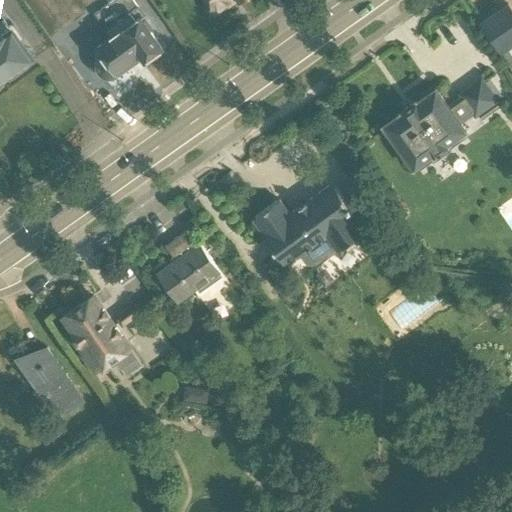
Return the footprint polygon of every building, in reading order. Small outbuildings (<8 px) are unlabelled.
[(116,78),(139,62),(141,65),(163,49),(138,13),(141,11),(133,0),(112,0),(99,9),(102,15),(95,20),(106,38),(92,48),(96,54),(92,65),(92,71),(95,76),(99,80),(104,81),(116,78)] [(199,0),(201,3),(201,6),(203,10),(205,13),(207,15),(210,16),(215,15),(219,13),(236,1),(237,3),(240,0),(199,0)] [(479,22),(510,69),(511,67),(511,10),(506,2),(479,22)] [(0,85),(34,62),(34,61),(12,28),(8,31),(2,22),(0,22),(0,85)] [(379,126),(390,140),(390,145),(396,153),(399,154),(413,173),(431,160),(433,160),(435,159),(436,161),(450,151),(449,150),(450,148),(450,147),(469,133),(462,123),(472,116),(474,119),(498,101),(481,76),(457,94),(459,97),(448,104),(435,86),(379,126)] [(277,197),(249,218),(285,267),(326,238),(336,252),(364,231),(355,216),(330,181),(288,211),(277,197)] [(194,245),(184,231),(165,246),(171,255),(168,263),(154,273),(177,303),(195,290),(199,295),(224,277),(197,243),(194,245)] [(118,384),(143,367),(132,350),(134,347),(122,329),(143,313),(136,303),(112,321),(92,295),(62,316),(75,334),(72,336),(95,370),(97,370),(102,377),(110,372),(118,384)] [(296,355),(283,339),(276,344),(280,351),(275,355),(283,365),(296,355)] [(46,345),(12,357),(35,389),(32,390),(54,421),(85,400),(46,345)]
